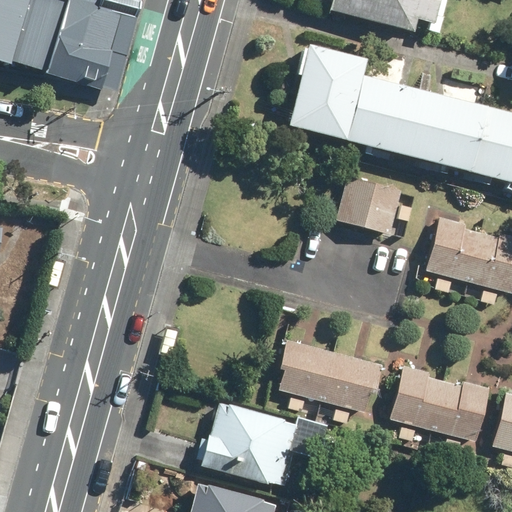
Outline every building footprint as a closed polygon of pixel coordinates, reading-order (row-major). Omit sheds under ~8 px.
[(0,0),(0,52),(97,76),(115,0),(0,0)] [(340,0),(339,4),(419,20),(421,10),(437,13),(439,0),(340,0)] [(373,46),(310,31),(288,125),(511,178),(511,105),(367,70),(373,46)] [(402,188),(350,177),(342,213),(393,225),(402,188)] [(511,231),(440,213),(427,264),(511,285),(511,231)] [(377,359),(287,339),(277,386),(366,406),(377,359)] [(491,383),(404,363),(393,416),(479,435),(491,383)] [(511,387),(508,386),(495,438),(511,442),(511,387)] [(293,425),(215,405),(207,437),(205,436),(203,441),(199,440),(193,460),(198,462),(197,467),(280,489),(289,454),(318,462),(327,428),(294,419),(293,425)] [(196,441),(160,432),(152,464),(187,473),(196,441)] [(199,477),(190,511),(285,511),(289,498),(199,477)] [(138,501),(135,511),(168,511),(169,508),(138,501)]
